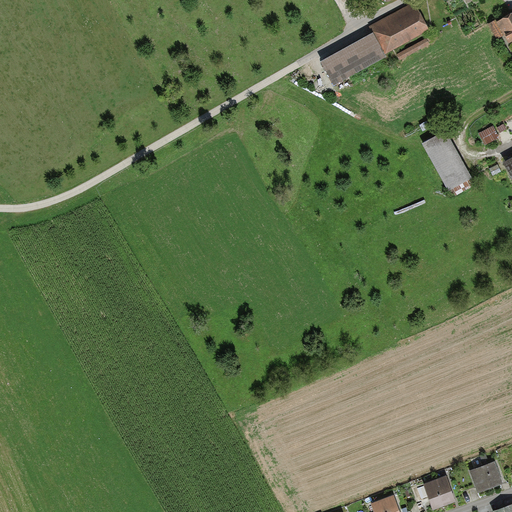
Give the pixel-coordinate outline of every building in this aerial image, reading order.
[(427,29),(412,2),(368,26),(373,34),(322,63),(333,82),(427,29)] [(511,14),(496,24),(509,46),(511,44),(511,14)] [(432,33),(425,36),(427,41),(434,37),(432,33)] [(511,116),(491,128),(500,144),(511,137),(511,116)] [(445,133),(423,145),(448,190),(470,178),(445,133)] [(511,156),(501,163),(511,183),(511,156)] [(493,462),(469,471),(475,490),(500,482),(493,462)] [(445,478),(422,486),(430,508),(452,501),(445,478)] [(396,511),(391,497),(370,505),(372,511),(396,511)]
